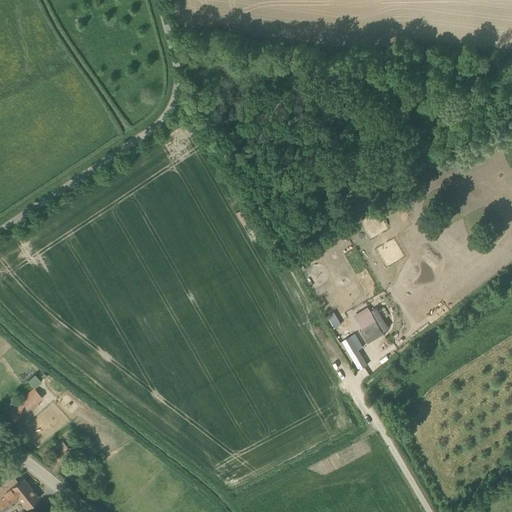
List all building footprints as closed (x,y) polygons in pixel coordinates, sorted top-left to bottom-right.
[(249,206),(237,213),(244,226),(256,219),(249,206)] [(354,314),(368,339),(391,326),(384,314),(376,319),(368,306),(354,314)] [(342,340),(360,369),(368,364),(358,348),(363,345),(355,332),(351,335),(342,340)] [(384,335),(374,342),(383,355),(393,348),(384,335)] [(34,373),(27,380),(34,387),(41,380),(34,373)] [(38,404),(37,403),(43,398),(36,391),(31,396),(28,393),(6,413),(15,424),(38,404)] [(62,440),(53,448),(63,460),(72,452),(62,440)] [(39,498),(22,477),(12,485),(7,479),(0,484),(0,511),(3,511),(19,500),(27,508),(39,498)]
